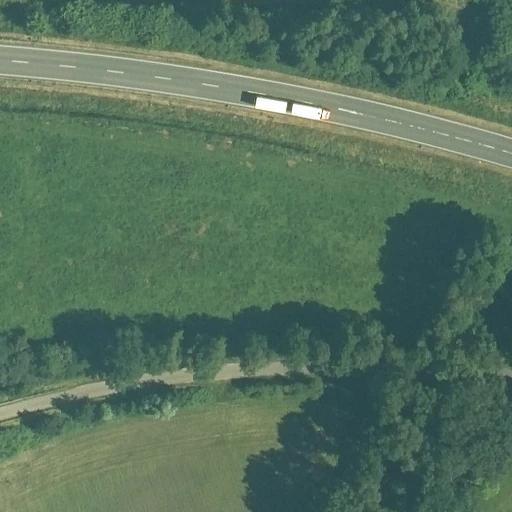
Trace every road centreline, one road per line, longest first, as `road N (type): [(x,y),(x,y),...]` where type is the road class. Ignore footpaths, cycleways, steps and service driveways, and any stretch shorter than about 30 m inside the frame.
road 1 (primary): [(0,63),(239,89),(511,155)]
road 2 (residential): [(0,414),(241,372),(453,368),(511,384)]
